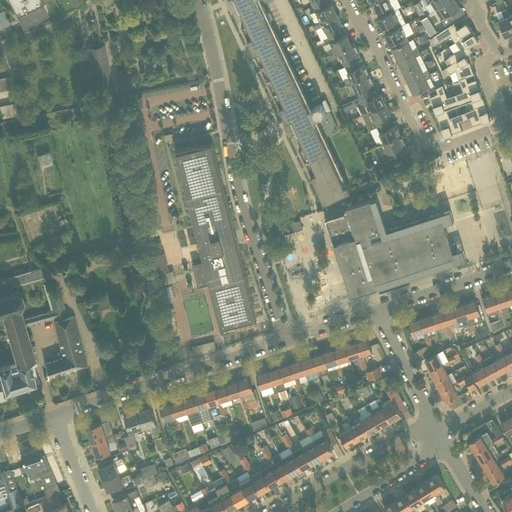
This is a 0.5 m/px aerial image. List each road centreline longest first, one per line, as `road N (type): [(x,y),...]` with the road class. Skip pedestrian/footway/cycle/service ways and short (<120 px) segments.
road 1 (residential): [(199,0),(237,189),(284,341)]
road 2 (residential): [(504,126),(437,149),(426,143),(346,0)]
road 3 (residential): [(54,417),(284,341)]
road 4 (residential): [(429,420),(269,511)]
road 5 (residential): [(511,267),(378,311)]
road 6 (residential): [(339,511),(444,447)]
road 7 (residential): [(429,420),(378,311)]
